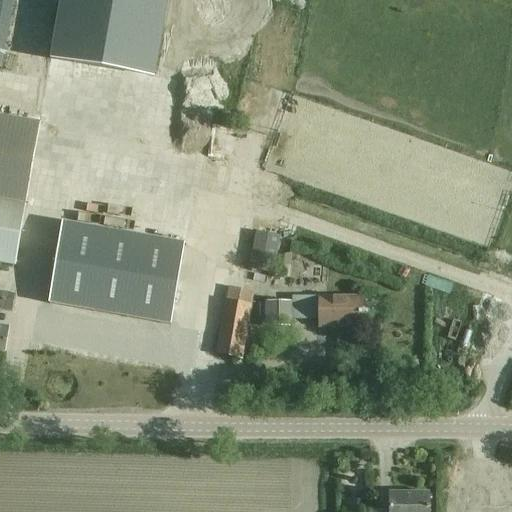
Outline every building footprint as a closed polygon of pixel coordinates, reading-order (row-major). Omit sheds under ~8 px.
[(111,67),(154,75),(162,32),(167,0),(61,0),(51,57),(111,67)] [(0,200),(26,205),(41,125),(0,118),(0,200)] [(0,263),(15,266),(25,207),(0,202),(0,263)] [(63,224),(48,312),(169,333),(183,245),(63,224)] [(250,260),(248,269),(271,274),(273,264),(278,237),(266,235),(261,262),(250,260)] [(225,302),(216,354),(242,359),(251,307),(249,306),(252,293),(228,289),(225,302)] [(0,310),(11,313),(14,295),(0,292),(0,310)] [(293,292),(293,315),(314,315),(314,292),(293,292)] [(319,328),(361,328),(361,298),(319,298),(319,328)] [(291,303),(266,302),(266,327),(291,328),(291,303)] [(428,511),(428,494),(390,494),(389,511),(428,511)]
